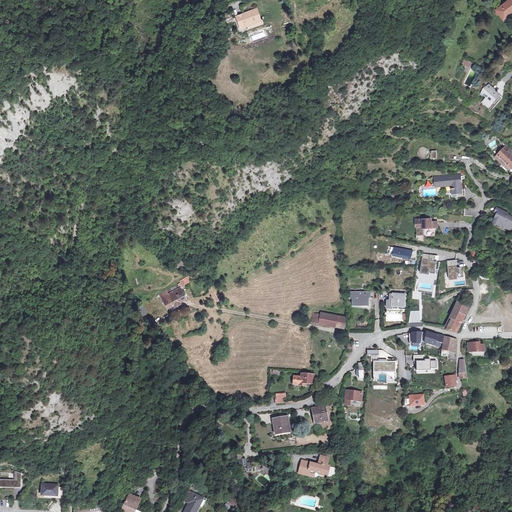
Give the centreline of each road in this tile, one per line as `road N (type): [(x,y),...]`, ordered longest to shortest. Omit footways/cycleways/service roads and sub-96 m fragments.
road 1 (tertiary): [(460,337),(424,327),(384,332),(366,340),(308,402),(194,407),(181,425),(178,472),(164,511)]
road 2 (track): [(170,310),(232,311),(366,340)]
road 3 (residential): [(485,201),(467,248),(475,304),(460,337)]
